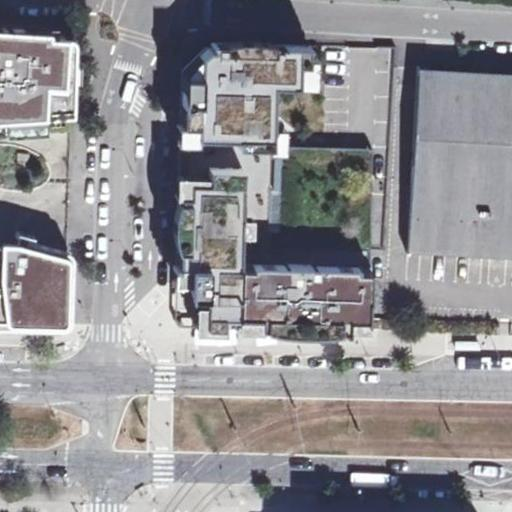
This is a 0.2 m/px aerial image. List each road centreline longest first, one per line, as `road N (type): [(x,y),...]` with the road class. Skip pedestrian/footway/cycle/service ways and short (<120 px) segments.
road 1 (secondary): [(103,467),(511,474)]
road 2 (secondary): [(511,387),(106,378)]
road 3 (unclassified): [(106,378),(113,127),(151,6)]
road 4 (unclassified): [(511,35),(151,6)]
